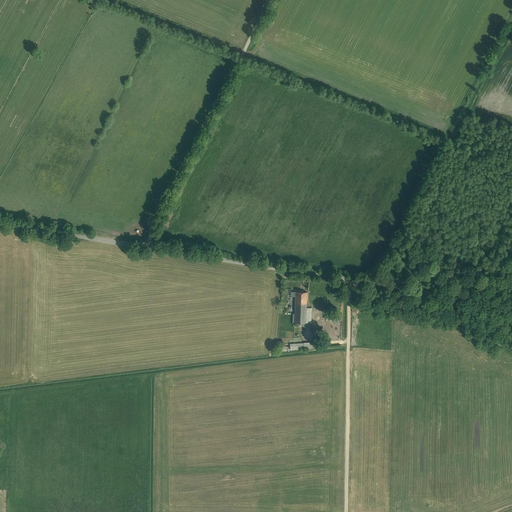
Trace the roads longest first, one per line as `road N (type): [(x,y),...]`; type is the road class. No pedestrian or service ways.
road 1 (unclassified): [(511,323),(348,277),(0,219)]
road 2 (track): [(271,0),(140,245)]
road 3 (track): [(348,277),(345,511)]
road 4 (track): [(451,137),(242,55)]
road 5 (track): [(379,284),(451,137)]
road 6 (track): [(451,137),(511,21)]
